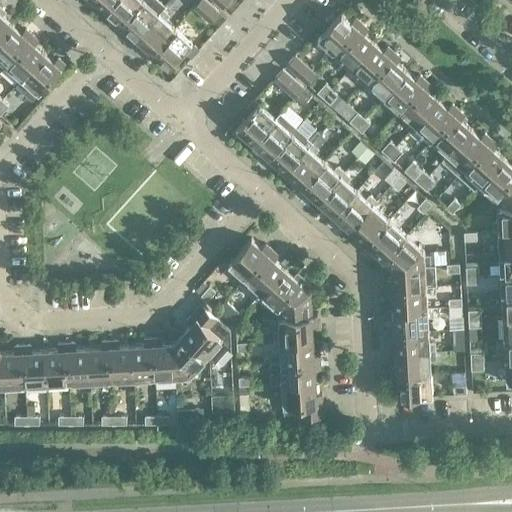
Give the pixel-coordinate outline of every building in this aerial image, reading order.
[(117,27),(140,0),(111,0),(104,8),(114,16),(110,21),(117,27)] [(137,37),(163,8),(165,5),(160,0),(140,0),(117,27),(123,33),(127,28),(137,37)] [(219,11),(206,0),(198,0),(194,6),(210,21),(219,11)] [(0,37),(13,23),(3,15),(7,10),(0,4),(0,37)] [(163,8),(137,37),(146,45),(142,50),(149,56),(175,26),(166,18),(169,14),(163,8)] [(319,36),(336,51),(362,22),(355,16),(351,20),(341,11),(319,36)] [(362,22),(336,51),(352,65),(374,40),(365,32),(368,28),(362,22)] [(13,23),(0,37),(0,56),(6,62),(32,33),(26,27),(22,32),(13,23)] [(192,41),(175,26),(149,56),(155,62),(159,57),(170,66),(192,41)] [(32,33),(6,62),(22,77),(45,52),(35,43),(39,39),(32,33)] [(374,40),(352,65),(368,80),(394,51),(387,45),(383,49),(374,40)] [(394,51),(368,80),(384,94),(406,69),(397,61),(401,57),(394,51)] [(45,52),(22,77),(16,84),(33,99),(65,63),(58,56),(54,60),(45,52)] [(290,68),(307,83),(316,73),(299,58),(290,68)] [(406,69),(384,94),(400,109),(426,79),(419,73),(416,78),(406,69)] [(303,87),(286,72),(278,81),(295,96),(303,87)] [(426,79),(400,109),(416,123),(438,98),(429,90),(433,85),(426,79)] [(325,82),(317,92),(323,97),(332,88),(325,82)] [(303,87),(295,96),(302,103),(311,94),(303,87)] [(332,88),(323,97),(330,103),(338,93),(332,88)] [(448,106),(438,98),(416,123),(432,137),(458,108),(451,102),(448,106)] [(0,101),(0,113),(1,114),(9,105),(2,99),(0,101)] [(254,99),(245,108),(250,112),(258,103),(254,99)] [(258,103),(250,112),(233,131),(241,138),(245,134),(254,142),(280,113),(279,112),(275,116),(259,102),(258,103)] [(432,137),(447,151),(448,152),(471,127),(461,118),(465,114),(458,108),(432,137)] [(358,111),(349,120),(355,126),(364,117),(358,111)] [(280,113),(254,142),(263,150),(260,155),(266,161),(292,131),(283,123),(287,119),(280,113)] [(364,117),(355,126),(362,132),(370,122),(364,117)] [(292,131),(266,161),(273,167),(277,162),(286,171),(320,132),(315,127),(306,136),(305,136),(302,140),(292,131)] [(471,127),(448,152),(447,151),(440,158),(458,174),(491,137),(484,132),(480,136),(471,127)] [(320,132),(286,171),(296,179),(292,183),(299,189),(324,160),(315,152),(319,148),(317,146),(326,137),(320,132)] [(491,137),(458,174),(473,188),(476,184),(477,185),(503,156),(494,148),(497,143),(491,137)] [(390,140),(382,149),(387,155),(396,145),(390,140)] [(365,146),(360,141),(353,148),(359,153),(365,146)] [(396,145),(387,155),(394,161),(403,151),(396,145)] [(365,160),(373,151),(366,146),(359,155),(365,160)] [(511,164),(503,156),(477,185),(484,191),(487,187),(496,195),(511,194),(511,164)] [(324,160),(299,189),(305,195),(309,191),(318,200),(344,170),(338,164),(334,169),(324,160)] [(392,183),(400,174),(393,167),(384,177),(392,183)] [(423,169),(414,179),(420,184),(428,174),(423,169)] [(344,170),(318,200),(328,208),(324,212),(331,218),(357,189),(347,181),(351,176),(344,170)] [(398,189),(406,179),(400,174),(392,183),(398,189)] [(428,174),(420,184),(427,190),(435,181),(428,174)] [(357,189),(331,218),(337,224),(341,220),(351,229),(377,200),(370,193),(366,197),(357,189)] [(511,194),(496,195),(498,196),(500,196),(500,206),(497,206),(498,220),(492,220),(493,229),(511,228),(511,194)] [(432,202),(425,197),(417,206),(423,212),(432,202)] [(446,207),(452,213),(461,204),(454,198),(446,207)] [(377,200),(351,229),(360,237),(357,242),(363,248),(389,218),(374,204),(377,200)] [(389,218),(363,248),(370,253),(374,249),(383,258),(406,233),(389,218)] [(476,227),(463,228),(464,240),(477,240),(476,227)] [(511,228),(493,229),(493,230),(499,230),(500,251),(511,250),(511,228)] [(406,233),(383,258),(392,265),(431,263),(430,254),(425,255),(424,250),(406,233)] [(229,262),(246,277),(272,248),(265,242),(262,246),(251,237),(229,262)] [(272,248),(246,277),(262,292),(284,267),(275,258),(279,254),(272,248)] [(511,250),(500,251),(500,263),(489,264),(490,273),(501,272),(511,271),(511,250)] [(450,263),(450,258),(440,259),(440,263),(447,263),(447,271),(460,270),(460,262),(450,263)] [(435,263),(431,263),(392,265),(392,278),(387,279),(387,287),(426,285),(437,285),(435,263)] [(478,266),(466,267),(466,274),(479,273),(478,266)] [(294,275),(284,267),(262,292),(278,306),(311,303),(311,292),(315,287),(298,271),(294,275)] [(511,271),(501,272),(502,294),(511,293),(511,271)] [(479,273),(466,274),(466,283),(479,283),(479,273)] [(426,285),(387,287),(388,296),(393,296),(394,309),(433,307),(433,306),(428,306),(426,285)] [(201,294),(208,300),(213,294),(206,288),(201,294)] [(511,293),(502,294),(503,316),(511,315),(511,293)] [(462,305),(461,296),(449,297),(449,306),(462,305)] [(230,328),(202,303),(187,319),(191,323),(182,333),(207,355),(215,362),(231,343),(230,328)] [(311,303),(278,306),(279,307),(281,307),(281,317),(279,317),(279,330),(274,331),(274,340),(313,337),(313,325),(318,324),(318,314),(312,315),(311,303)] [(462,305),(449,306),(450,316),(462,315),(462,305)] [(433,307),(394,309),(395,322),(389,322),(390,331),(429,329),(428,316),(434,316),(433,307)] [(480,309),(468,309),(468,317),(481,317),(480,309)] [(233,312),(227,318),(234,323),(239,317),(233,312)] [(511,315),(503,316),(504,337),(511,336),(511,315)] [(481,317),(468,317),(469,326),(481,325),(481,317)] [(429,329),(390,331),(390,340),(396,340),(396,352),(435,350),(435,341),(429,341),(429,329)] [(207,355),(182,333),(175,341),(177,380),(191,380),(190,374),(207,355)] [(162,336),(153,337),(155,376),(175,375),(176,380),(177,380),(175,341),(162,342),(162,336)] [(144,343),(132,344),(134,377),(155,376),(153,337),(144,337),(144,343)] [(313,337),(274,340),(274,341),(280,341),(281,361),(320,359),(319,350),(314,350),(313,337)] [(101,345),(89,346),(90,379),(112,378),(110,339),(101,340),(101,345)] [(119,339),(110,339),(112,378),(134,377),(132,344),(119,344),(119,339)] [(76,341),(67,342),(69,381),(90,379),(89,346),(76,347),(76,341)] [(245,341),(237,341),(237,350),(245,350),(245,341)] [(58,348),(45,348),(47,382),(69,381),(67,342),(58,342),(58,348)] [(14,350),(2,351),(3,384),(5,384),(25,383),(23,344),(14,344),(14,350)] [(32,344),(23,344),(25,383),(47,382),(45,348),(32,349),(32,344)] [(435,350),(396,352),(397,365),(391,365),(392,374),(431,372),(430,359),(436,359),(435,350)] [(483,351),(470,352),(471,361),(483,360),(483,351)] [(320,367),(320,359),(281,361),(269,362),(271,383),(282,382),(316,380),(315,368),(320,367)] [(483,360),(471,361),(471,369),(484,368),(483,360)] [(431,372),(392,374),(393,383),(398,383),(399,396),(432,394),(431,372)] [(247,375),(239,376),(239,384),(247,384),(247,375)] [(316,393),(316,380),(282,382),(284,417),(323,415),(322,393),(316,393)] [(454,384),(454,385),(454,393),(467,392),(466,384),(454,384)] [(249,397),(240,398),(241,407),(249,407),(249,397)] [(187,417),(198,416),(198,407),(186,407),(187,417)] [(14,414),(14,423),(27,423),(27,414),(14,414)] [(27,414),(27,423),(40,423),(40,414),(27,414)] [(58,414),(58,423),(71,423),(71,414),(58,414)] [(71,414),(71,423),(83,423),(83,414),(71,414)] [(101,414),(101,423),(114,423),(114,414),(101,414)] [(114,414),(114,423),(127,423),(127,414),(114,414)] [(145,414),(145,423),(157,423),(157,414),(145,414)] [(157,414),(157,423),(170,423),(170,414),(157,414)]
